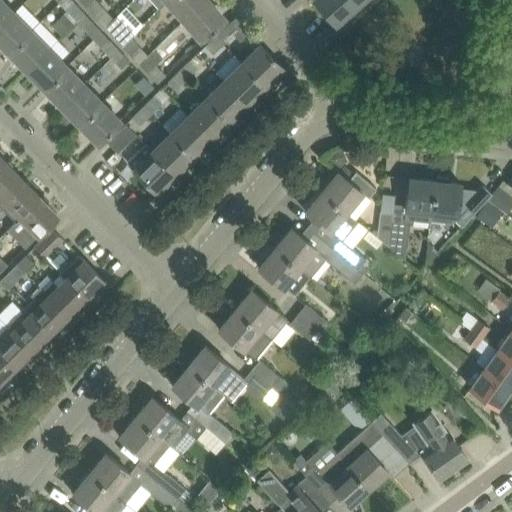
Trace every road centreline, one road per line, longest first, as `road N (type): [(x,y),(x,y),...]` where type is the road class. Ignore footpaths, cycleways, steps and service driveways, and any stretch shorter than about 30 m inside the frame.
road 1 (residential): [(176,291),(3,501)]
road 2 (residential): [(176,291),(0,115)]
road 3 (residential): [(334,118),(316,126),(176,291)]
road 4 (residential): [(503,137),(334,118)]
road 5 (residential): [(334,118),(307,63),(252,0)]
